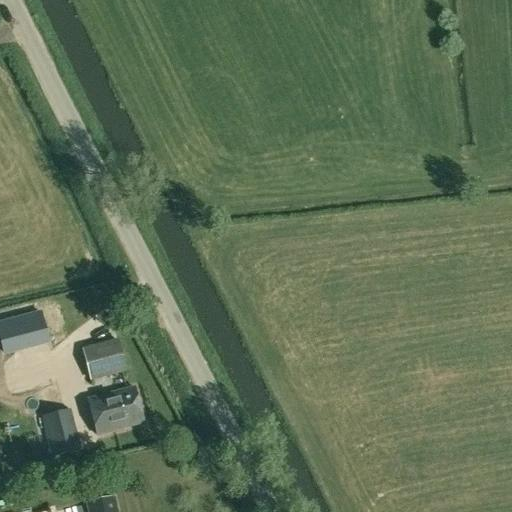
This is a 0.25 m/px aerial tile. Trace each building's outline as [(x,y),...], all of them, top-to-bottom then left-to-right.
[(40,313),(24,317),(32,345),(47,341),(40,313)] [(82,348),(90,382),(126,372),(118,339),(82,348)] [(52,368),(33,372),(35,380),(54,376),(52,368)] [(35,382),(41,402),(60,396),(54,376),(35,382)] [(134,388),(87,400),(96,436),(143,423),(134,388)] [(42,417),(52,457),(81,450),(71,409),(42,417)] [(116,511),(113,498),(86,505),(87,506),(89,505),(90,511),(116,511)]
